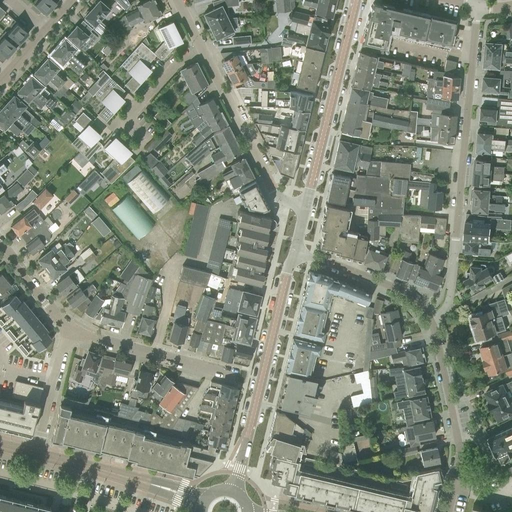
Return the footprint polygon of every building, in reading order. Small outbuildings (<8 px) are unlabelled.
[(56,3),(52,0),(34,0),(32,2),(45,14),(56,3)] [(105,16),(109,12),(108,10),(109,9),(99,0),(89,11),(87,11),(84,14),(85,16),(84,17),(94,26),(91,29),(101,37),(108,28),(99,20),(104,15),(105,16)] [(129,5),(126,0),(114,0),(125,10),(129,5)] [(127,21),(157,6),(154,0),(147,0),(136,6),(137,8),(122,16),(118,20),(122,27),(129,23),(127,21)] [(226,6),(231,5),(230,0),(217,0),(212,1),(214,8),(203,14),(206,19),(205,20),(207,24),(208,25),(209,26),(227,18),(227,17),(226,6)] [(289,11),(289,1),(288,0),(275,0),(276,12),(289,11)] [(331,17),(334,6),(307,0),(302,0),(301,4),(315,8),(313,13),(331,17)] [(453,34),(454,27),(456,21),(429,15),(402,9),(401,10),(393,8),(394,7),(384,5),(384,7),(380,6),(380,5),(372,3),(371,7),(370,7),(370,10),(371,10),(369,16),(367,16),(364,30),(361,43),(359,51),(377,55),(375,55),(376,52),(382,54),(383,48),(388,49),(391,36),(449,50),(451,42),(452,42),(454,34),(453,34)] [(145,23),(153,19),(162,15),(157,6),(127,21),(129,23),(122,27),(125,33),(132,29),(130,26),(144,19),(145,23)] [(323,48),(331,19),(330,19),(312,14),(311,16),(291,11),(288,21),(302,24),(301,29),(298,28),(297,34),(287,31),(286,38),(285,39),(296,42),(323,48)] [(227,19),(227,18),(209,26),(216,39),(222,36),(223,38),(233,33),(232,31),(233,30),(232,29),(236,27),(236,18),(227,19)] [(28,33),(24,29),(14,21),(9,26),(11,28),(7,33),(5,31),(1,35),(7,40),(8,40),(10,36),(19,44),(28,33)] [(97,37),(89,31),(91,29),(83,22),(79,28),(76,26),(67,36),(74,43),(79,47),(84,51),(97,37)] [(165,41),(153,53),(160,59),(163,59),(173,48),(172,46),(182,41),(172,22),(158,28),(165,41)] [(0,51),(6,57),(16,47),(8,40),(7,40),(1,35),(0,36),(0,51)] [(250,43),(249,36),(232,38),(233,45),(250,43)] [(285,39),(286,38),(282,37),(280,45),(292,47),(293,43),(296,44),(296,42),(285,39)] [(76,49),(72,45),(65,38),(57,47),(78,65),(82,69),(87,64),(73,52),(76,49)] [(152,52),(141,42),(136,48),(147,57),(152,52)] [(507,44),(486,42),(485,54),(511,56),(511,49),(506,49),(507,44)] [(320,64),(323,50),(296,44),(293,43),(292,47),(290,57),(296,58),(302,59),(320,64)] [(280,46),(270,47),(271,48),(271,60),(281,59),(280,46)] [(78,65),(57,47),(50,55),(61,65),(65,62),(78,74),(82,69),(78,65)] [(142,63),(147,57),(136,48),(119,66),(119,67),(121,64),(129,71),(128,72),(133,76),(125,85),(124,84),(133,92),(146,77),(145,76),(150,70),(142,63)] [(271,48),(259,49),(260,55),(264,55),(264,63),(272,62),(271,60),(271,48)] [(376,60),(377,55),(359,51),(356,64),(374,68),(374,66),(390,70),(391,63),(376,60)] [(242,55),(237,54),(222,62),(228,73),(243,65),(246,63),(242,55)] [(511,56),(485,54),(484,67),(500,68),(500,63),(511,64),(511,56)] [(60,68),(48,57),(40,65),(62,85),(67,89),(73,82),(66,76),(64,78),(56,71),(60,68)] [(316,77),(320,64),(302,59),(296,58),(292,71),(293,71),(316,77)] [(446,60),(443,70),(454,73),(456,62),(446,60)] [(207,84),(203,76),(196,62),(181,70),(191,92),(207,84)] [(103,63),(100,67),(99,67),(104,72),(108,68),(103,63)] [(373,72),(374,68),(356,64),(354,74),(387,82),(389,76),(373,72)] [(62,85),(40,65),(33,74),(44,84),(48,81),(57,89),(62,85)] [(248,76),(243,65),(228,73),(232,81),(233,84),(241,80),(248,76)] [(410,70),(403,68),(402,75),(409,76),(410,70)] [(458,88),(459,76),(443,75),(444,71),(433,68),(433,77),(435,77),(435,79),(427,78),(427,85),(458,88)] [(508,99),(511,98),(511,70),(500,70),(500,78),(484,77),(484,79),(482,80),(482,83),(483,84),(483,90),(491,91),(491,93),(509,95),(508,99)] [(313,90),(316,77),(293,71),(290,85),(313,90)] [(387,82),(354,74),(351,84),(369,89),(370,85),(385,89),(387,82)] [(104,75),(96,84),(98,87),(107,77),(104,75)] [(50,93),(42,86),(38,83),(31,76),(23,84),(44,103),(51,109),(56,104),(49,98),(47,96),(50,93)] [(253,88),(253,81),(248,76),(241,80),(245,87),(253,88)] [(110,77),(109,77),(91,96),(92,97),(94,94),(102,101),(101,101),(106,105),(98,114),(97,113),(97,114),(106,122),(119,107),(118,106),(123,100),(115,92),(120,87),(124,91),(124,90),(110,77)] [(274,85),(273,79),(267,79),(267,82),(253,81),(253,88),(275,89),(274,85)] [(91,95),(98,87),(96,84),(95,83),(88,91),(91,95)] [(44,103),(23,84),(16,93),(27,103),(30,100),(40,108),(44,103)] [(457,99),(458,88),(427,85),(426,91),(440,93),(440,97),(457,99)] [(348,98),(348,100),(367,104),(370,105),(378,107),(380,100),(371,98),(373,91),(367,90),(360,89),(351,87),(348,98)] [(83,104),(91,95),(88,91),(79,101),(83,104)] [(308,111),(312,95),(296,91),(280,91),(274,91),(274,106),(292,107),(308,111)] [(26,105),(22,101),(14,94),(7,103),(28,122),(35,128),(40,122),(33,116),(24,108),(26,105)] [(221,112),(213,97),(200,104),(197,97),(190,104),(197,117),(203,114),(206,119),(221,112)] [(427,97),(426,103),(449,107),(449,101),(450,101),(440,99),(432,98),(427,97)] [(346,109),(343,120),(362,124),(363,119),(364,116),(371,118),(372,115),(373,111),(369,111),(370,105),(367,104),(348,100),(346,109)] [(28,122),(7,103),(0,110),(0,111),(11,122),(15,118),(24,126),(28,122)] [(447,114),(449,107),(426,103),(425,109),(439,111),(439,114),(431,113),(431,127),(453,129),(455,116),(455,115),(447,114)] [(373,111),(372,115),(371,118),(364,116),(363,119),(371,120),(370,124),(405,131),(414,133),(416,111),(409,110),(395,109),(394,110),(378,107),(370,105),(369,111),(373,111)] [(304,129),(308,111),(292,107),(274,106),(264,106),(259,106),(258,106),(253,106),(253,113),(249,113),(249,112),(248,113),(253,122),(280,125),(281,124),(304,129)] [(511,117),(497,116),(498,108),(481,106),(481,109),(480,110),(480,112),(481,113),(480,120),(488,121),(488,123),(511,125),(511,117)] [(66,123),(74,114),(68,108),(60,117),(66,123)] [(153,116),(165,128),(171,122),(158,110),(153,116)] [(11,122),(0,111),(0,126),(4,130),(7,127),(16,135),(20,131),(11,122)] [(92,144),(100,135),(89,125),(92,121),(92,122),(93,121),(82,112),(74,121),(75,121),(75,120),(84,128),(78,135),(78,136),(72,143),(71,142),(70,143),(79,152),(87,160),(101,144),(97,148),(92,144)] [(212,131),(227,123),(221,112),(206,119),(207,123),(199,131),(200,132),(204,137),(212,131)] [(343,120),(341,131),(351,133),(367,137),(370,124),(371,120),(363,119),(362,124),(343,120)] [(298,152),(304,129),(281,124),(280,125),(253,122),(264,144),(298,152)] [(209,150),(219,145),(234,137),(228,126),(213,133),(204,141),(185,157),(187,159),(193,166),(210,151),(209,150)] [(453,142),(453,129),(431,127),(430,141),(435,141),(435,139),(437,139),(437,141),(453,142)] [(156,152),(172,135),(166,128),(149,145),(156,152)] [(506,138),(506,134),(508,135),(509,129),(495,128),(494,132),(478,131),(477,142),(511,144),(511,139),(506,139),(507,138),(506,138)] [(50,141),(45,136),(37,144),(37,145),(42,150),(50,141)] [(126,156),(131,152),(115,137),(111,141),(109,139),(102,147),(115,158),(101,173),(100,171),(99,172),(111,184),(134,161),(134,160),(132,162),(126,156)] [(223,161),(232,156),(241,152),(234,137),(219,145),(221,150),(210,156),(214,163),(201,170),(196,173),(203,182),(204,183),(225,166),(223,161)] [(33,159),(42,150),(37,145),(37,144),(33,140),(24,150),(29,155),(28,155),(33,159)] [(371,147),(349,142),(339,140),(336,153),(369,160),(371,147)] [(511,150),(511,144),(477,142),(476,153),(492,154),(493,150),(505,151),(505,150),(511,150)] [(292,177),(298,152),(264,144),(278,171),(278,172),(292,177)] [(18,145),(11,150),(16,156),(22,151),(18,145)] [(79,152),(73,158),(81,167),(88,161),(87,160),(79,152)] [(410,163),(400,163),(369,160),(336,153),(333,166),(356,171),(358,165),(367,167),(365,175),(406,179),(408,179),(410,163)] [(225,180),(249,167),(244,157),(231,164),(233,169),(222,174),(224,179),(225,180)] [(492,160),(485,160),(475,159),(474,171),(504,174),(505,167),(491,166),(492,160)] [(167,171),(159,161),(150,168),(159,178),(162,175),(167,171)] [(28,162),(26,165),(28,167),(16,179),(23,186),(37,171),(28,162)] [(256,180),(254,177),(249,167),(225,180),(224,179),(217,185),(219,189),(227,185),(232,183),(236,190),(238,189),(256,180)] [(142,169),(126,184),(152,214),(169,199),(142,169)] [(93,170),(76,188),(82,194),(95,181),(97,184),(99,183),(102,179),(93,170)] [(179,188),(194,174),(191,171),(176,185),(179,188)] [(504,180),(504,174),(474,171),(473,183),(489,185),(490,179),(504,180)] [(406,180),(406,179),(365,175),(356,174),(355,178),(332,173),(329,186),(352,191),(351,204),(356,204),(356,205),(358,205),(368,206),(403,209),(406,180)] [(159,178),(158,179),(161,183),(166,180),(162,175),(159,178)] [(256,180),(238,189),(241,195),(239,196),(243,205),(245,204),(247,208),(262,210),(268,207),(255,181),(256,180)] [(414,180),(413,188),(414,188),(419,189),(420,189),(420,190),(419,206),(440,208),(441,192),(434,191),(434,189),(435,184),(435,182),(433,182),(414,180)] [(17,183),(0,196),(0,213),(0,214),(14,203),(10,199),(22,189),(17,183)] [(352,191),(329,186),(326,199),(343,203),(351,204),(352,191)] [(44,188),(32,201),(40,209),(53,195),(44,188)] [(511,196),(503,196),(490,195),(491,190),(474,188),(474,190),(472,191),(472,195),(473,195),(473,200),(506,203),(511,203),(511,196)] [(24,198),(14,206),(19,212),(30,202),(37,195),(31,189),(24,198)] [(73,190),(68,195),(73,201),(78,195),(73,190)] [(111,209),(137,239),(154,225),(128,195),(111,209)] [(489,213),(489,209),(505,210),(506,203),(473,200),(472,205),(471,205),(471,209),(472,210),(472,212),(489,213)] [(196,203),(195,209),(207,212),(208,206),(196,203)] [(322,235),(319,247),(338,251),(337,254),(343,255),(349,257),(349,258),(361,261),(363,251),(367,239),(357,236),(355,236),(355,235),(354,234),(348,233),(349,229),(343,227),(344,226),(347,226),(348,221),(345,220),(348,208),(325,203),(322,215),(320,224),(320,228),(323,228),(322,235)] [(88,206),(83,211),(86,214),(91,209),(88,206)] [(368,206),(367,215),(388,214),(401,215),(402,215),(402,212),(403,209),(368,206)] [(44,222),(38,213),(33,207),(18,219),(12,224),(14,227),(13,228),(19,235),(26,229),(30,226),(34,230),(39,226),(41,225),(44,222)] [(205,218),(207,212),(195,209),(193,215),(205,218)] [(269,218),(260,215),(258,215),(250,213),(238,210),(238,212),(240,213),(237,223),(268,231),(269,229),(272,229),(274,228),(275,227),(276,224),(276,222),(274,220),(272,219),(269,219),(269,218)] [(378,225),(398,226),(399,226),(399,233),(407,234),(409,215),(402,215),(401,215),(388,214),(367,215),(367,239),(367,245),(369,246),(363,262),(380,269),(387,253),(382,251),(388,238),(378,234),(378,225)] [(491,218),(492,218),(492,217),(488,217),(488,216),(466,214),(464,239),(488,241),(490,222),(491,222),(491,218)] [(204,224),(205,218),(193,215),(192,220),(204,224)] [(418,231),(420,216),(418,216),(409,215),(407,234),(399,233),(399,240),(417,242),(418,231)] [(47,237),(51,234),(47,229),(49,227),(53,223),(47,216),(43,220),(45,222),(44,222),(41,225),(39,226),(34,230),(33,231),(37,236),(27,244),(25,245),(32,254),(40,248),(44,245),(50,240),(47,237)] [(434,232),(436,217),(420,216),(418,231),(434,232)] [(98,217),(91,222),(96,229),(103,223),(98,217)] [(444,233),(446,218),(436,217),(434,232),(444,233)] [(229,221),(219,218),(217,224),(230,227),(231,224),(229,223),(229,221)] [(511,220),(495,218),(495,227),(511,228),(511,220)] [(203,229),(204,224),(192,220),(190,226),(203,229)] [(265,242),(266,237),(268,237),(270,231),(268,231),(237,223),(236,225),(240,226),(237,239),(239,239),(236,250),(263,257),(266,247),(263,246),(264,242),(265,242)] [(228,233),(230,227),(217,224),(216,230),(228,233)] [(201,235),(203,229),(190,226),(189,232),(201,235)] [(227,239),(228,233),(216,230),(214,236),(227,239)] [(200,241),(201,235),(189,232),(187,238),(200,241)] [(225,245),(227,239),(214,236),(213,242),(225,245)] [(198,246),(200,241),(187,238),(186,243),(198,246)] [(490,254),(492,242),(492,241),(488,241),(464,239),(462,252),(490,254)] [(45,269),(70,250),(73,245),(69,242),(54,253),(51,249),(38,259),(45,269)] [(224,251),(225,245),(213,242),(211,247),(224,251)] [(197,252),(198,246),(186,243),(185,249),(197,252)] [(83,258),(92,251),(89,247),(80,254),(83,258)] [(222,257),(224,251),(211,247),(210,253),(222,257)] [(185,249),(183,255),(195,258),(197,252),(185,249)] [(434,255),(436,250),(432,249),(430,254),(428,253),(423,267),(419,265),(413,282),(424,286),(436,256),(434,255)] [(75,256),(70,250),(45,269),(53,279),(61,272),(66,269),(63,265),(75,256)] [(261,274),(264,263),(265,258),(263,257),(236,250),(236,252),(238,253),(234,266),(236,266),(233,278),(260,285),(263,274),(261,274)] [(439,273),(444,259),(439,257),(441,252),(436,250),(434,255),(436,256),(424,286),(436,291),(442,275),(439,273)] [(404,251),(398,265),(394,275),(407,280),(413,263),(407,261),(410,253),(404,251)] [(96,257),(92,252),(83,259),(87,264),(96,257)] [(221,262),(222,257),(210,253),(208,259),(221,262)] [(125,285),(140,265),(133,256),(119,275),(125,279),(122,284),(125,285)] [(219,268),(221,262),(208,259),(207,265),(219,268)] [(493,278),(491,274),(494,272),(495,272),(495,271),(495,270),(495,269),(495,268),(494,267),(493,266),(492,266),(491,266),(490,266),(487,267),(486,264),(481,264),(481,267),(479,267),(478,266),(474,266),(473,266),(472,266),(471,272),(467,272),(466,280),(465,280),(469,287),(469,286),(472,285),(474,288),(472,289),(472,290),(477,287),(484,284),(483,283),(493,278)] [(138,315),(151,279),(140,265),(125,285),(120,293),(117,297),(123,299),(129,300),(125,311),(138,315)] [(204,287),(209,273),(209,272),(205,271),(192,268),(182,265),(178,280),(204,287)] [(205,271),(209,272),(218,274),(219,268),(207,265),(205,271)] [(75,284),(79,282),(75,277),(77,275),(74,271),(68,276),(67,276),(56,285),(63,294),(75,285),(75,284)] [(331,280),(332,278),(325,275),(309,271),(306,281),(329,287),(331,280)] [(1,274),(0,274),(0,301),(2,300),(10,293),(6,289),(11,285),(1,274)] [(344,296),(348,284),(336,279),(336,281),(333,292),(334,292),(344,296)] [(327,297),(329,291),(329,287),(306,281),(304,291),(327,297)] [(153,299),(157,288),(158,286),(151,284),(146,297),(153,299)] [(355,300),(359,289),(348,284),(344,296),(355,300)] [(90,301),(87,297),(96,290),(92,285),(82,292),(79,288),(66,298),(73,307),(75,306),(80,312),(87,306),(86,305),(90,301)] [(230,288),(227,298),(232,299),(229,311),(235,313),(235,311),(238,311),(239,309),(245,311),(255,313),(257,305),(260,295),(242,291),(230,288)] [(366,304),(370,293),(359,289),(355,300),(366,304)] [(110,324),(117,297),(120,293),(113,291),(112,291),(108,309),(102,307),(94,318),(100,320),(99,321),(100,321),(101,323),(105,324),(107,323),(110,324)] [(322,318),(327,297),(304,291),(299,312),(322,318)] [(14,294),(0,306),(7,314),(9,312),(21,302),(20,302),(19,301),(14,294)] [(211,306),(214,298),(202,294),(194,317),(197,318),(206,321),(206,319),(211,306)] [(96,295),(90,304),(84,312),(92,317),(104,300),(96,295)] [(120,311),(121,305),(123,299),(117,297),(110,324),(121,327),(125,312),(120,311)] [(21,302),(9,312),(15,320),(29,308),(23,301),(22,300),(20,302),(21,302)] [(496,302),(482,306),(484,313),(471,317),(474,327),(473,327),(477,339),(484,337),(483,336),(487,335),(496,332),(496,333),(505,330),(496,302)] [(145,304),(137,331),(151,334),(155,319),(150,318),(153,306),(145,304)] [(173,322),(168,339),(179,342),(181,341),(183,335),(184,335),(186,327),(187,325),(189,318),(183,316),(185,308),(176,306),(171,322),(173,322)] [(236,319),(226,317),(221,316),(222,309),(211,306),(206,319),(224,323),(252,330),(255,317),(237,313),(236,319)] [(370,318),(372,311),(373,307),(367,306),(365,317),(367,317),(362,371),(368,370),(369,359),(369,351),(372,319),(370,318)] [(29,308),(15,320),(21,327),(35,316),(29,308)] [(401,337),(397,321),(399,321),(397,310),(380,314),(383,324),(384,332),(383,333),(385,342),(371,345),(371,351),(379,349),(379,350),(395,347),(394,347),(400,345),(398,338),(401,337)] [(319,328),(322,318),(299,312),(296,322),(319,328)] [(35,316),(21,327),(27,334),(41,323),(35,316)] [(202,332),(206,321),(197,318),(193,328),(194,328),(194,329),(202,332)] [(221,336),(224,323),(206,319),(206,321),(202,332),(199,340),(205,341),(229,347),(228,350),(229,350),(228,353),(250,358),(252,347),(249,346),(249,343),(221,336)] [(319,329),(319,328),(296,322),(294,333),(322,340),(325,331),(319,329)] [(41,323),(27,334),(33,341),(33,342),(45,332),(46,332),(47,331),(47,330),(41,323)] [(249,343),(252,330),(224,323),(221,336),(249,343)] [(497,342),(490,344),(481,347),(482,352),(481,353),(483,361),(511,352),(507,339),(511,337),(511,336),(510,331),(495,336),(497,342)] [(33,341),(31,343),(32,343),(38,351),(52,340),(46,332),(45,332),(33,342),(33,341)] [(199,334),(192,332),(189,345),(195,347),(199,334)] [(321,345),(292,338),(289,349),(313,355),(313,353),(319,354),(321,345)] [(228,350),(229,347),(205,341),(204,341),(201,352),(209,353),(208,356),(226,361),(228,353),(229,350),(228,350)] [(396,353),(395,347),(379,350),(380,357),(390,354),(392,361),(401,359),(402,365),(407,364),(424,361),(421,347),(396,353)] [(310,366),(313,355),(289,349),(287,360),(310,366)] [(369,351),(369,359),(377,357),(376,350),(369,351)] [(102,373),(108,360),(102,359),(99,358),(100,355),(88,351),(85,359),(82,358),(79,365),(77,365),(72,379),(81,382),(84,374),(92,376),(91,379),(96,384),(101,373),(102,373)] [(511,351),(511,352),(483,361),(486,369),(488,368),(489,374),(506,368),(508,376),(511,374),(511,351)] [(248,364),(250,358),(228,353),(226,361),(246,366),(248,364)] [(127,377),(129,371),(131,361),(115,357),(114,362),(108,360),(102,373),(101,373),(96,384),(103,390),(106,384),(113,385),(116,374),(127,377)] [(307,377),(310,366),(287,360),(284,371),(307,377)] [(419,366),(409,368),(408,368),(407,367),(388,368),(389,375),(403,374),(405,382),(421,379),(419,366)] [(371,403),(368,370),(362,371),(353,374),(356,383),(362,382),(365,394),(359,395),(359,394),(350,396),(352,407),(371,403)] [(146,399),(148,391),(152,374),(140,371),(137,380),(134,379),(127,404),(120,402),(117,416),(130,419),(137,410),(139,407),(135,407),(138,397),(146,399)] [(314,403),(316,394),(312,393),(316,379),(307,377),(284,371),(276,405),(307,412),(310,402),(314,403)] [(160,401),(172,385),(174,383),(164,375),(158,384),(156,382),(151,389),(154,392),(152,395),(160,401)] [(424,392),(421,379),(405,382),(406,389),(393,392),(394,398),(424,392)] [(0,403),(0,424),(31,432),(36,413),(37,412),(36,411),(38,403),(40,393),(41,394),(43,387),(15,380),(11,397),(23,400),(21,409),(20,409),(0,403)] [(234,400),(237,388),(210,381),(209,387),(219,389),(218,396),(234,400)] [(502,385),(495,388),(486,393),(490,401),(488,402),(490,407),(511,396),(511,381),(503,386),(502,385)] [(171,428),(192,396),(198,388),(178,382),(175,386),(184,394),(170,412),(158,403),(151,414),(144,422),(158,425),(171,428)] [(170,412),(184,394),(175,386),(172,385),(160,401),(158,403),(170,412)] [(234,400),(218,396),(206,393),(203,398),(213,400),(211,407),(232,412),(234,400)] [(82,401),(62,395),(60,401),(81,407),(82,401)] [(426,396),(416,398),(396,402),(397,408),(398,409),(402,408),(406,425),(414,424),(425,422),(423,417),(430,416),(426,396)] [(511,396),(490,407),(492,412),(494,411),(498,420),(511,413),(511,396)] [(206,447),(179,441),(152,434),(153,427),(113,417),(113,415),(81,407),(60,401),(50,440),(195,476),(214,457),(217,446),(207,443),(206,447)] [(229,423),(232,412),(211,407),(201,404),(200,409),(211,412),(210,419),(229,423)] [(144,422),(151,414),(137,410),(130,419),(144,422)] [(304,428),(303,429),(284,414),(275,412),(271,429),(272,429),(270,433),(269,435),(272,436),(271,442),(270,442),(270,441),(269,441),(269,442),(269,443),(268,444),(265,448),(265,449),(266,449),(267,449),(271,450),(273,451),(272,454),(296,459),(296,458),(298,459),(299,457),(300,457),(299,457),(301,450),(299,449),(301,439),(305,437),(305,438),(311,434),(312,435),(312,434),(304,428)] [(182,431),(184,419),(179,418),(176,430),(182,431)] [(188,431),(190,421),(184,419),(182,431),(180,436),(186,438),(188,431)] [(226,435),(229,423),(210,419),(209,424),(211,424),(209,431),(226,435)] [(194,428),(196,422),(190,421),(188,431),(193,433),(194,428)] [(431,421),(425,422),(414,424),(406,425),(397,428),(397,432),(403,431),(406,430),(408,441),(434,436),(431,421)] [(182,431),(176,430),(171,428),(158,425),(156,431),(180,436),(182,431)] [(511,426),(488,437),(497,455),(499,455),(502,462),(511,457),(511,426)] [(194,439),(197,428),(194,428),(193,433),(188,431),(186,438),(194,439)] [(226,435),(209,431),(207,431),(206,436),(208,436),(206,443),(207,443),(217,446),(223,447),(226,435)] [(357,459),(353,441),(352,437),(342,439),(343,462),(357,459)] [(417,452),(416,446),(398,450),(399,456),(417,452)] [(436,447),(427,449),(419,451),(422,465),(423,465),(423,468),(432,466),(431,463),(439,461),(436,447)] [(340,453),(330,450),(329,456),(341,459),(341,458),(341,454),(340,453)] [(351,510),(357,485),(298,471),(296,481),(291,480),(296,460),(296,459),(272,454),(271,454),(268,467),(273,468),(270,481),(281,484),(280,489),(293,492),(292,496),(351,510)] [(339,466),(341,459),(329,456),(327,463),(339,466)] [(391,478),(339,466),(327,463),(305,457),(304,461),(301,461),(299,466),(303,467),(304,464),(391,484),(390,487),(406,491),(407,485),(396,482),(396,480),(402,482),(414,479),(415,473),(391,478)] [(404,496),(357,485),(351,510),(361,511),(431,511),(437,488),(435,487),(437,481),(442,480),(439,467),(415,473),(414,479),(413,482),(407,506),(402,505),(404,496)] [(0,511),(49,511),(50,510),(0,497),(0,511)]
